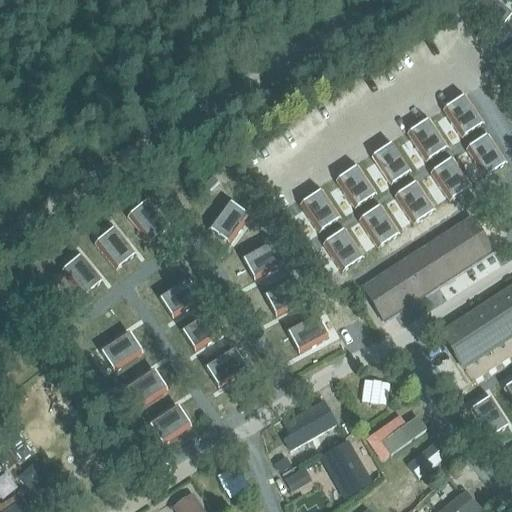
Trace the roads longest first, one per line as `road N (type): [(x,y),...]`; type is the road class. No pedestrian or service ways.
road 1 (unclassified): [(0,254),(414,0)]
road 2 (unknown): [(303,396),(226,268),(194,259),(119,293)]
